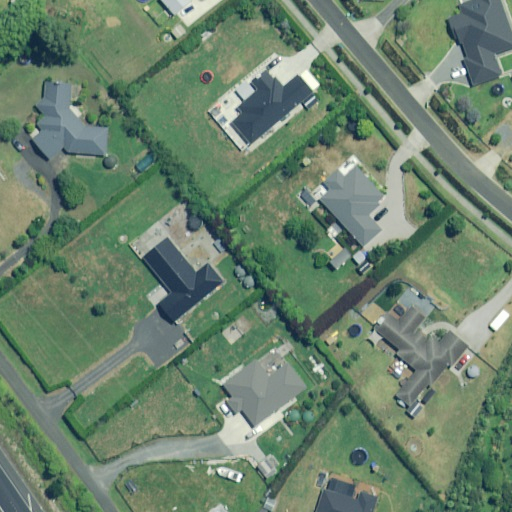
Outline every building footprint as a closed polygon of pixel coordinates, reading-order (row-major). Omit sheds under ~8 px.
[(159,0),(173,16),(192,1),(191,0),(159,0)] [(511,48),(511,41),(498,0),(469,0),(456,5),(459,15),(443,21),(451,45),(454,44),(455,48),(460,46),(465,63),(464,63),(471,87),(503,76),(496,54),(511,48)] [(309,93),(295,77),(285,85),(278,77),(273,80),(264,69),(251,80),(258,88),(238,105),(244,112),(233,122),(250,143),(309,93)] [(68,83),(46,83),(46,102),(38,102),(38,117),(36,125),(42,131),(32,140),(48,160),(63,147),(67,153),(104,155),(106,128),(82,126),(68,109),(68,83)] [(385,201),(355,168),(344,178),(337,170),(324,182),(331,189),(319,200),(363,248),(381,231),(368,217),(385,201)] [(195,273),(167,238),(142,257),(171,294),(157,305),(172,324),(223,284),(207,263),(195,273)] [(466,345),(447,332),(437,339),(430,334),(424,339),(413,330),(425,316),(409,304),(396,320),(383,309),(370,325),(401,349),(398,353),(419,370),(400,394),(408,400),(426,378),(431,382),(445,365),(452,365),(466,345)] [(268,377),(255,361),(223,386),(231,397),(228,406),(235,416),(241,411),(254,428),(305,388),(286,363),(268,377)] [(357,501),(323,490),(315,511),(371,511),(376,497),(360,492),(357,501)]
